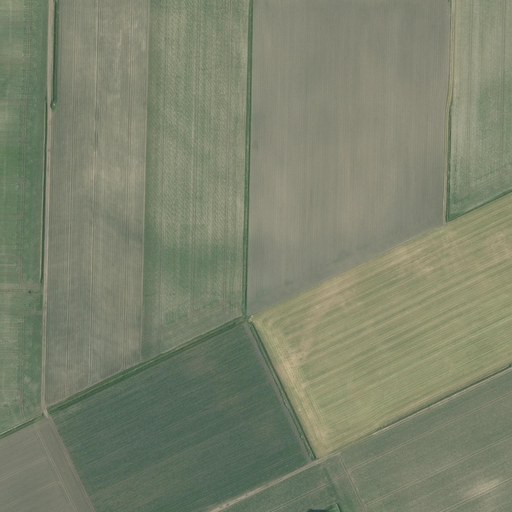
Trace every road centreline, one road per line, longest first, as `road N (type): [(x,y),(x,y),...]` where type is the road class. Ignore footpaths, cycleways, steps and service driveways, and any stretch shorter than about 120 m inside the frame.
road 1 (track): [(50,0),(45,411)]
road 2 (track): [(511,370),(217,511)]
road 3 (track): [(452,0),(445,223)]
